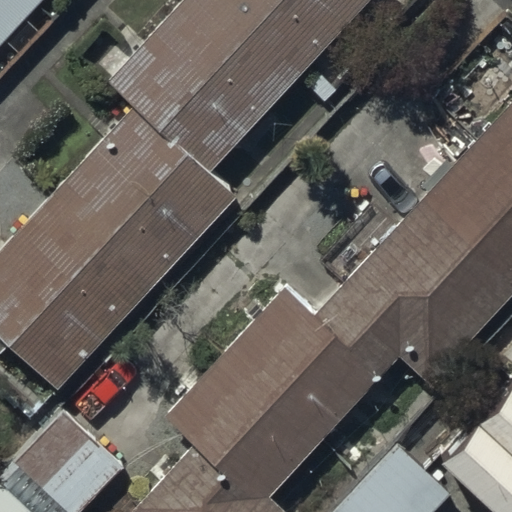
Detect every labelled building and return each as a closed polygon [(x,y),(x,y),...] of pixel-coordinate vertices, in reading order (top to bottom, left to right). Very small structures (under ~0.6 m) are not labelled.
[(364,0),(174,0),(103,76),(135,105),(0,249),(0,329),(57,382),(234,192),(208,168),(364,0)] [(0,0),(0,38),(35,0),(0,0)] [(429,378),(511,289),(511,96),(315,307),(285,279),(160,413),(193,443),(133,506),(139,511),(281,511),(264,496),(400,351),(429,378)] [(511,511),(511,376),(436,457),(495,511),(511,511)] [(57,397),(0,457),(0,511),(65,511),(119,454),(57,397)] [(395,432),(329,502),(338,511),(419,511),(426,505),(433,511),(451,492),(422,465),(425,461),(395,432)]
